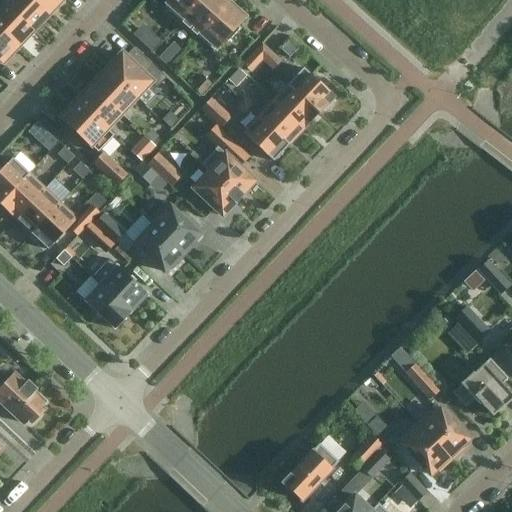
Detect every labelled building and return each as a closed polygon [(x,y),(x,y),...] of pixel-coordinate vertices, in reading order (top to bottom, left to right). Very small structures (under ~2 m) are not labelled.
[(31,0),(5,0),(3,3),(32,31),(47,15),(31,0)] [(31,0),(47,15),(61,0),(31,0)] [(169,0),(163,7),(180,22),(199,0),(169,0)] [(199,0),(180,22),(196,36),(226,2),(223,0),(199,0)] [(226,2),(196,36),(213,51),(223,39),(227,43),(240,29),(236,25),(243,17),(226,2)] [(3,3),(0,5),(0,30),(17,46),(32,31),(3,3)] [(17,46),(0,30),(0,60),(2,63),(17,46)] [(135,98),(149,82),(156,88),(166,77),(151,63),(142,73),(129,61),(121,54),(106,70),(135,98)] [(302,68),(287,84),(317,113),(333,97),(302,68)] [(106,70),(91,86),(120,113),(135,98),(106,70)] [(317,113),(287,84),(272,100),(303,129),(317,113)] [(91,86),(76,101),(105,129),(106,128),(120,113),(91,86)] [(303,129),(272,100),(257,116),(288,145),(303,129)] [(105,129),(76,101),(60,118),(68,125),(82,138),(97,152),(113,135),(106,128),(105,129)] [(288,145),(257,116),(242,132),(272,161),(288,145)] [(201,164),(208,171),(238,199),(242,195),(241,195),(253,181),(217,147),(201,164)] [(126,175),(103,153),(92,164),(115,186),(126,175)] [(180,175),(157,153),(147,164),(170,186),(180,175)] [(0,203),(28,174),(11,158),(0,170),(0,203)] [(238,199),(208,171),(192,188),(221,215),(234,202),(234,203),(238,199)] [(0,205),(15,219),(44,188),(28,174),(0,203),(0,205)] [(30,234),(59,203),(44,188),(15,219),(30,234)] [(86,201),(72,216),(59,203),(30,234),(47,249),(67,228),(76,236),(98,212),(86,201)] [(147,220),(151,224),(184,255),(196,243),(193,240),(199,234),(165,201),(147,220)] [(103,213),(93,224),(113,243),(123,232),(103,213)] [(184,255),(151,224),(133,243),(163,272),(169,265),(172,268),(184,255)] [(63,250),(55,258),(62,266),(71,257),(63,250)] [(109,259),(92,277),(91,277),(98,284),(99,283),(130,312),(147,294),(109,259)] [(500,294),(509,285),(487,261),(477,269),(500,294)] [(99,283),(98,284),(84,300),(114,329),(130,312),(99,283)] [(466,305),(454,317),(476,342),(489,330),(466,305)] [(511,328),(495,344),(511,361),(511,328)] [(473,398),(479,405),(480,404),(484,408),(487,412),(497,403),(502,408),(511,398),(511,395),(501,384),(507,378),(489,358),(473,373),(472,372),(459,383),(460,384),(451,393),(464,407),(473,398)] [(414,363),(404,373),(429,399),(439,390),(414,363)] [(24,385),(13,375),(0,388),(0,401),(23,423),(27,419),(31,422),(42,410),(38,407),(43,403),(32,393),(35,389),(27,381),(24,385)] [(435,404),(416,422),(451,460),(464,448),(461,445),(467,439),(435,404)] [(376,416),(366,425),(383,444),(393,435),(376,416)] [(451,460),(416,422),(397,440),(429,475),(435,469),(438,472),(451,460)] [(371,435),(348,460),(358,469),(381,444),(371,435)] [(288,474),(280,483),(289,491),(290,490),(301,500),(337,462),(319,444),(290,475),(288,474)] [(370,477),(388,459),(379,450),(361,469),(370,477)] [(417,501),(426,492),(409,473),(399,482),(417,501)] [(369,511),(371,511),(354,495),(344,505),(343,505),(335,511),(369,511)]
